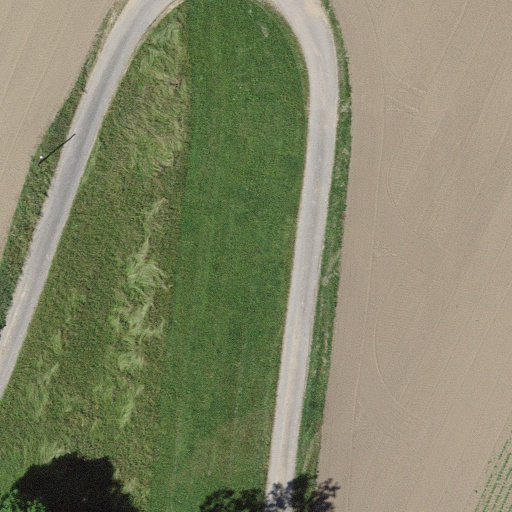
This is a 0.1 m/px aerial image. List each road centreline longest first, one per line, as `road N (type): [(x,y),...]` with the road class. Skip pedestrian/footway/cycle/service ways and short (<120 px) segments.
road 1 (track): [(281,511),(330,133),(329,68),(303,0)]
road 2 (track): [(148,0),(95,102),(0,389)]
